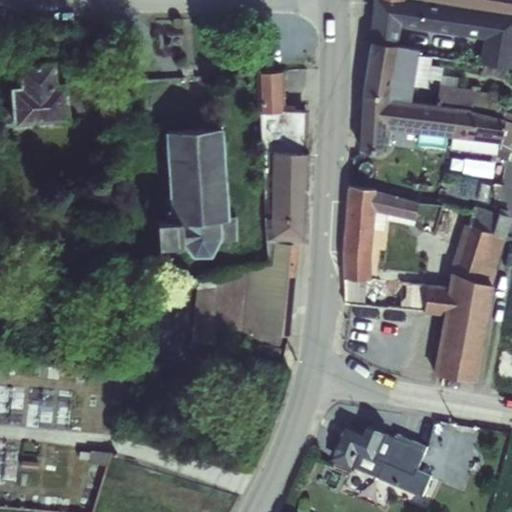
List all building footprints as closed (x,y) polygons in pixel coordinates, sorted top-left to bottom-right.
[(372,0),(369,41),(396,44),(399,28),(483,41),(479,63),(482,64),(479,75),(508,81),(510,69),(511,54),(511,15),(419,0),(372,0)] [(511,0),(419,0),(511,15),(511,0)] [(369,41),(360,93),(409,100),(466,107),(475,112),(503,118),(511,119),(511,110),(511,113),(500,109),(502,96),(455,87),(456,76),(440,74),(441,67),(429,65),(430,57),(416,56),(417,48),(396,44),(369,41)] [(19,83),(9,85),(12,123),(67,118),(64,80),(55,80),(52,58),(17,62),(19,83)] [(247,268),(241,331),(288,336),(297,242),(306,242),(307,108),(284,109),(282,71),(255,73),(265,241),(272,241),(270,263),(247,268)] [(108,80),(97,81),(99,120),(109,120),(119,120),(116,79),(108,80)] [(360,93),(358,153),(383,158),(386,138),(409,141),(410,132),(450,137),(449,148),(495,153),(494,156),(507,159),(510,152),(511,152),(511,122),(503,120),(503,118),(475,112),(466,107),(409,100),(360,93)] [(169,219),(155,220),(157,244),(181,243),(191,255),(210,255),(217,242),(236,240),(235,218),(227,218),(221,126),(164,130),(169,219)] [(346,184),(341,276),(342,276),(344,304),(348,306),(441,315),(431,373),(475,381),(491,284),(510,216),(472,205),(466,223),(462,223),(447,271),(448,272),(446,286),(426,284),(426,280),(370,274),(372,228),(383,229),(385,218),(412,225),(418,202),(375,190),(374,188),(346,184)] [(241,331),(247,268),(152,287),(154,295),(195,285),(195,289),(189,341),(217,343),(219,329),(241,331)] [(376,461),(387,434),(366,425),(363,433),(348,426),(333,460),(354,469),(355,468),(360,455),(376,461)] [(360,455),(355,468),(413,493),(407,505),(417,509),(432,476),(417,470),(427,447),(397,434),(395,437),(387,434),(376,461),(360,455)] [(89,450),(88,463),(105,465),(109,452),(89,450)]
